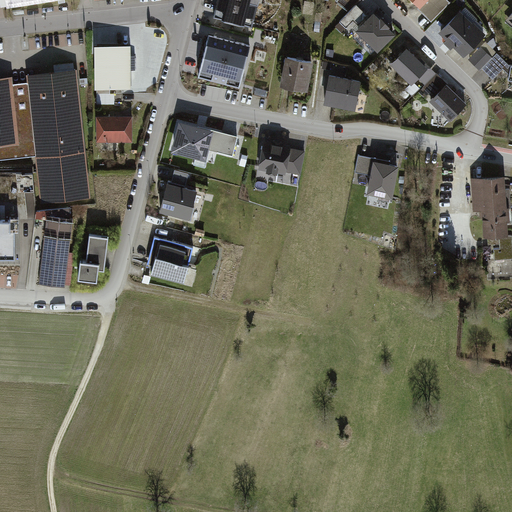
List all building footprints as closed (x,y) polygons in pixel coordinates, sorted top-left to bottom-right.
[(260,0),(218,0),(215,17),(254,26),(260,0)] [(342,2),(332,0),(308,0),(304,20),(336,27),(342,2)] [(354,17),(361,23),(367,15),(356,6),(343,22),(348,26),(354,17)] [(398,35),(376,11),(356,30),(378,54),(398,35)] [(483,35),(461,11),(440,29),(462,54),(483,35)] [(251,47),(209,36),(199,75),(241,86),(251,47)] [(389,60),(413,86),(433,68),(409,42),(389,60)] [(130,44),(92,44),(93,87),(130,87),(130,44)] [(482,45),(469,58),(480,69),(493,56),(482,45)] [(497,52),(483,68),(494,77),(504,66),(510,74),(511,64),(508,62),(497,52)] [(312,62),(284,56),(278,85),(306,90),(312,62)] [(75,68),(27,74),(27,82),(36,155),(42,207),(90,201),(75,68)] [(362,80),(330,73),(324,100),(356,107),(362,80)] [(12,76),(0,77),(0,146),(20,144),(13,84),(12,76)] [(27,82),(13,84),(20,144),(0,146),(0,158),(36,155),(27,82)] [(430,100),(450,120),(467,103),(447,83),(430,100)] [(132,117),(97,117),(97,142),(131,142),(132,117)] [(214,128),(179,119),(171,150),(206,159),(209,148),(214,128)] [(239,134),(214,128),(209,148),(233,154),(239,134)] [(292,145),(264,140),(259,168),(286,173),(286,171),(291,147),(292,145)] [(306,150),(291,147),(286,171),(301,174),(306,150)] [(359,155),(356,170),(372,174),(375,158),(359,155)] [(399,163),(375,158),(372,174),(368,191),(393,196),(399,163)] [(189,181),(191,172),(177,169),(175,178),(189,181)] [(503,177),(476,179),(478,207),(486,206),(487,231),(505,230),(511,223),(511,189),(504,189),(503,177)] [(198,188),(168,180),(160,211),(190,219),(198,188)] [(0,256),(15,256),(15,231),(10,231),(10,220),(0,220),(0,256)] [(56,290),(65,232),(45,229),(37,288),(56,290)] [(108,236),(85,234),(82,261),(76,260),(74,279),(93,281),(94,270),(104,271),(108,236)] [(194,246),(156,235),(150,256),(157,258),(188,266),(194,246)] [(511,238),(500,239),(501,251),(495,251),(496,262),(511,260),(511,238)] [(188,266),(157,258),(153,273),(185,281),(188,266)]
